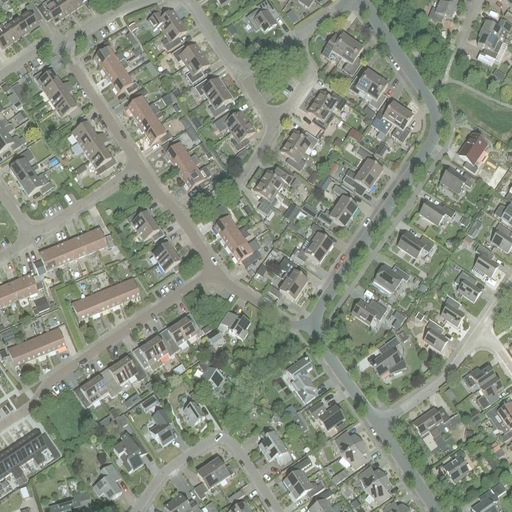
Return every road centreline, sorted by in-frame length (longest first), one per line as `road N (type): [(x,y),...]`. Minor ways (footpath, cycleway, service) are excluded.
road 1 (unclassified): [(309,325),(436,137),(433,105),(360,0)]
road 2 (residential): [(0,425),(36,401),(46,382),(210,270)]
road 3 (residential): [(277,511),(221,438),(152,482),(130,511)]
road 4 (residential): [(138,164),(72,69),(65,45)]
road 5 (residential): [(377,425),(447,376),(478,332)]
road 6 (residential): [(29,239),(138,164)]
road 7 (residential): [(210,270),(138,164)]
road 8 (unclassified): [(309,325),(377,425)]
